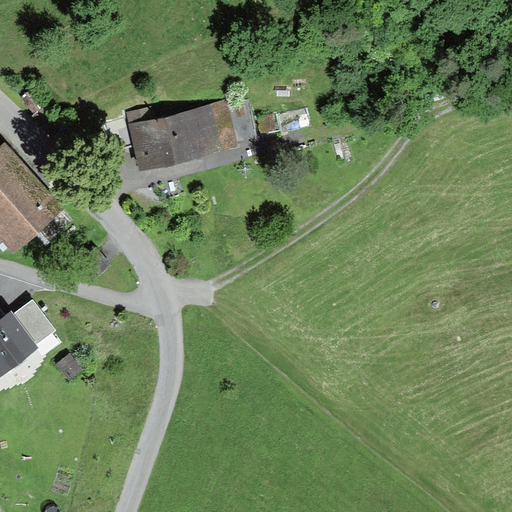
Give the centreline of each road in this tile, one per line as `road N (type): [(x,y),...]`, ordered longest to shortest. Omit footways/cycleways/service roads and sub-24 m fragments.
road 1 (unclassified): [(124,511),(172,365),(162,300),(150,270),(104,209),(0,108)]
road 2 (track): [(197,295),(295,238),(373,177),(430,110),(511,79)]
